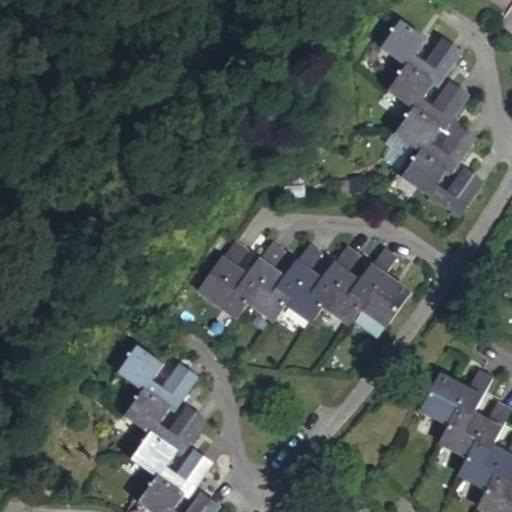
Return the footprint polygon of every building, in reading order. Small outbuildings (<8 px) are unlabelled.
[(444,98),(466,64),(448,52),(431,76),(420,68),(430,53),(399,32),(382,57),(407,74),(438,95),(444,98)] [(390,99),(415,116),(445,137),(451,141),(473,107),(456,96),(440,120),(426,111),(438,95),(407,74),(390,99)] [(397,142),(423,159),(453,180),(458,184),(480,150),(463,138),(458,146),(446,163),(433,154),(445,137),(415,116),(397,142)] [(451,141),(445,137),(433,154),(446,163),(458,146),(451,141)] [(423,159),(405,187),(465,228),(489,193),(471,181),(455,205),(442,197),(453,180),(423,159)] [(200,304),(239,331),(250,315),(263,298),(250,289),(251,288),(239,278),(249,262),(236,253),(200,304)] [(274,256),(251,288),(250,289),(263,298),(250,315),(277,333),(288,317),(301,300),(288,291),(275,281),(287,265),(274,256)] [(312,259),(288,291),(301,300),(288,317),(314,336),(326,320),(337,303),(326,294),(312,284),(324,267),(312,259)] [(337,303),(326,320),(352,338),(363,321),(374,305),(362,296),(350,286),(361,270),(349,262),(326,294),(337,303)] [(374,305),(363,321),(388,340),(412,307),(387,289),(398,272),(386,263),(362,296),(374,305)] [(175,422),(199,389),(180,377),(164,400),(153,392),(165,376),(135,354),(116,380),(141,398),(170,419),(175,422)] [(423,394),(450,409),(461,390),(475,398),(494,365),(480,356),(469,374),(443,358),(423,394)] [(461,390),(450,409),(440,427),(467,443),(478,425),(491,432),(511,397),(499,390),(489,406),(475,398),(461,390)] [(170,419),(141,398),(123,424),(147,442),(176,462),(182,467),(207,432),(188,419),(171,443),(159,435),(170,419)] [(511,427),(505,440),(491,432),(478,425),(467,443),(457,460),(485,477),(496,458),(508,465),(511,458),(511,427)] [(147,442),(129,466),(154,484),(184,506),(190,510),(214,475),(196,463),(179,487),(166,477),(176,462),(147,442)] [(511,511),(511,467),(508,465),(496,458),(485,477),(475,493),(507,511),(511,511)] [(180,511),(184,506),(154,484),(136,510),(138,511),(211,511),(203,506),(198,511),(180,511)] [(334,511),(389,511),(387,509),(382,511),(362,511),(350,499),(334,511)]
